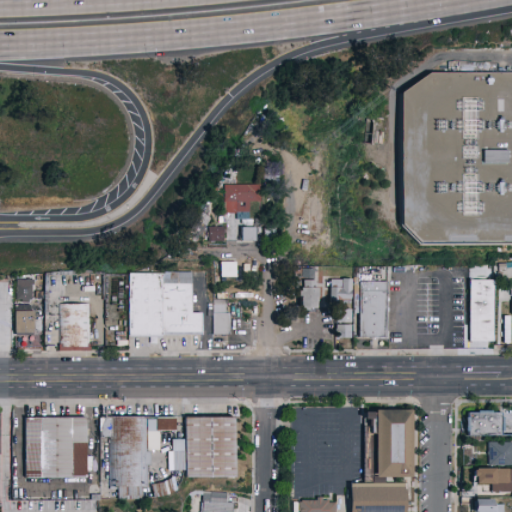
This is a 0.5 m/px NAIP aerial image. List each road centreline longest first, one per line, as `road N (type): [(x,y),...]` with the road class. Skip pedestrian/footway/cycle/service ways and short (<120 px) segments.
road 1 (motorway): [(0,236),(80,236),(116,227),(145,205),(206,124),(287,60),(508,0)]
road 2 (motorway): [(0,49),(201,38),(471,0)]
road 3 (secondary): [(439,378),(0,381)]
road 4 (motorway): [(0,70),(110,82),(136,103),(148,143),(136,186),(102,215),(0,219)]
road 5 (residential): [(264,511),(264,259)]
road 6 (residential): [(437,511),(439,378)]
